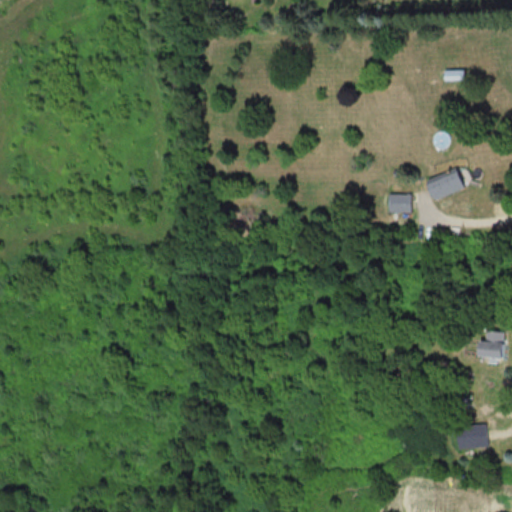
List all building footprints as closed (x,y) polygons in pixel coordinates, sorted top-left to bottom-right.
[(464,68),(444,68),(444,78),(464,78),(464,68)] [(433,197),(464,187),(459,171),(428,180),(433,197)] [(412,192),(391,192),(391,208),(412,208),(412,192)] [(505,356),(505,329),(488,329),(487,338),(478,338),(478,355),(505,356)] [(458,423),(458,445),(487,446),(487,423),(458,423)]
